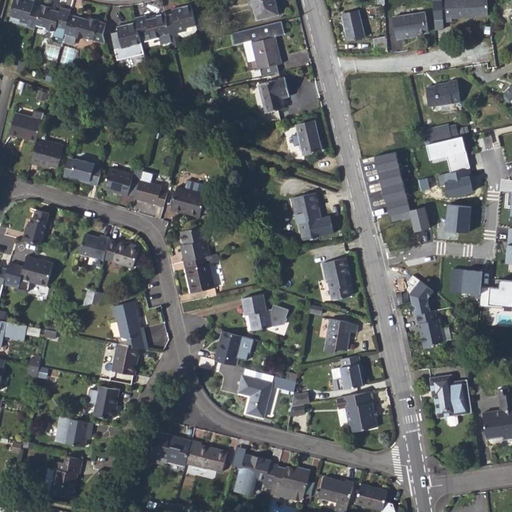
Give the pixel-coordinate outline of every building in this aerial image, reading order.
[(20,19),(29,22),(28,25),(27,27),(35,29),(36,25),(36,23),(41,6),(34,4),(35,0),(33,0),(14,0),(10,16),(20,19)] [(248,0),(251,10),(255,9),(258,20),(280,15),(275,0),(248,0)] [(472,15),(476,15),(489,14),(487,0),(441,0),(443,22),(452,21),(452,18),(472,17),(472,15)] [(166,15),(173,42),(174,48),(180,46),(178,37),(179,36),(179,35),(178,31),(197,26),(192,4),(171,9),(172,14),(166,15)] [(53,8),(41,5),(41,6),(36,23),(46,26),(46,28),(46,29),(55,31),(54,36),(63,38),(64,35),(66,29),(70,14),(71,10),(61,7),(59,11),(52,10),(53,8)] [(343,20),(348,41),(366,37),(359,9),(348,12),(349,18),(343,20)] [(413,34),(418,33),(429,32),(426,12),(393,17),(396,39),(413,37),(413,34)] [(136,17),(136,21),(140,37),(150,35),(151,39),(158,38),(160,45),(173,42),(166,15),(165,13),(153,16),(154,17),(146,19),(145,15),(136,17)] [(64,35),(67,35),(76,38),(84,40),(84,38),(106,44),(104,34),(107,23),(100,21),(100,20),(88,17),(88,19),(70,14),(66,29),(64,35)] [(136,21),(117,26),(118,32),(111,33),(116,54),(118,60),(144,53),(142,43),(141,42),(140,37),(136,21)] [(178,31),(179,35),(183,37),(195,35),(197,30),(197,26),(178,31)] [(386,29),(372,30),(374,52),(387,51),(386,29)] [(250,34),(256,59),(257,59),(260,68),(282,63),(275,37),(265,39),(263,31),(250,34)] [(67,35),(64,43),(74,46),(76,38),(67,35)] [(209,40),(211,48),(221,46),(219,38),(209,40)] [(45,80),(52,82),(55,72),(51,71),(50,73),(48,72),(45,80)] [(52,82),(58,84),(61,76),(58,75),(58,73),(55,72),(52,82)] [(261,83),(268,112),(284,108),(282,98),(290,95),(285,78),(261,83)] [(426,87),(430,105),(460,100),(457,79),(448,81),(448,82),(439,84),(439,85),(426,87)] [(511,82),(503,91),(505,92),(504,96),(509,100),(511,99),(511,82)] [(389,85),(367,89),(376,133),(397,129),(389,85)] [(153,94),(145,96),(147,105),(155,103),(153,94)] [(11,131),(28,135),(27,138),(37,141),(38,138),(42,120),(16,113),(11,131)] [(298,133),(301,144),(304,154),(322,149),(314,120),(296,124),(298,133)] [(451,138),(448,126),(448,125),(422,131),(425,144),(427,144),(451,138)] [(448,126),(451,138),(458,137),(455,125),(448,126)] [(231,134),(232,137),(233,143),(241,146),(238,132),(231,134)] [(298,133),(292,135),(295,145),(301,144),(298,133)] [(451,138),(427,144),(430,160),(447,156),(451,172),(456,171),(471,168),(463,136),(458,137),(451,138)] [(180,147),(187,149),(190,140),(183,137),(180,147)] [(31,162),(46,166),(47,163),(51,164),(59,166),(64,145),(38,138),(37,141),(31,162)] [(389,215),(410,210),(395,151),(375,156),(389,215)] [(82,181),(82,179),(89,181),(89,183),(97,185),(102,167),(95,165),(95,163),(76,158),(76,160),(68,158),(64,176),(71,178),(82,181)] [(104,188),(128,195),(134,174),(110,167),(104,188)] [(446,184),(449,196),(473,190),(470,176),(458,179),(456,171),(451,172),(438,175),(440,185),(446,184)] [(430,189),(427,178),(418,180),(421,191),(430,189)] [(135,198),(164,206),(168,191),(161,189),(163,184),(140,179),(135,198)] [(185,188),(205,193),(208,185),(188,179),(185,188)] [(185,188),(177,186),(171,210),(180,212),(180,211),(201,216),(202,212),(211,214),(216,198),(206,195),(207,194),(205,193),(185,188)] [(291,196),(297,222),(298,222),(301,231),(306,230),(308,238),(322,235),(318,218),(316,211),(319,210),(315,192),(291,196)] [(470,232),(472,206),(447,204),(445,230),(470,232)] [(425,207),(410,210),(415,231),(430,227),(425,207)] [(23,239),(41,244),(50,213),(37,209),(35,217),(33,216),(30,227),(26,226),(23,239)] [(181,231),(184,244),(184,247),(182,248),(184,261),(211,255),(205,226),(181,231)] [(104,260),(104,258),(110,239),(110,237),(101,234),(100,237),(85,233),(79,253),(104,260)] [(104,258),(134,267),(140,246),(131,243),(130,245),(110,239),(104,258)] [(184,261),(192,293),(215,287),(210,263),(220,261),(218,253),(211,255),(184,261)] [(36,261),(37,258),(27,256),(24,267),(9,263),(7,269),(4,281),(19,285),(18,289),(26,292),(30,290),(32,282),(48,287),(53,265),(36,261)] [(322,262),(326,279),(327,279),(332,300),(351,295),(349,284),(346,285),(343,275),(347,274),(348,274),(344,257),(322,262)] [(480,270),(451,268),(450,289),(478,293),(479,284),(480,270)] [(415,311),(417,322),(419,321),(423,345),(432,344),(434,341),(443,339),(441,329),(440,320),(439,317),(436,317),(435,308),(429,297),(434,291),(413,274),(407,282),(410,284),(407,289),(410,294),(413,304),(417,307),(415,311)] [(497,286),(479,284),(478,293),(477,305),(501,307),(502,304),(511,305),(511,300),(511,279),(498,278),(497,286)] [(393,284),(398,305),(399,304),(409,302),(403,281),(393,284)] [(92,303),(100,301),(103,292),(96,290),(95,294),(92,303)] [(86,305),(92,303),(95,294),(89,292),(86,305)] [(242,298),(246,316),(250,315),(253,332),(280,326),(284,320),(288,313),(275,304),(272,309),(266,310),(263,294),(242,298)] [(129,346),(141,348),(149,350),(144,326),(141,327),(135,301),(113,306),(116,321),(118,321),(123,340),(128,339),(129,346)] [(310,313),(320,315),(322,307),(311,305),(310,313)] [(324,351),(335,353),(335,348),(347,350),(350,339),(348,338),(349,332),(357,333),(358,325),(345,320),(338,319),(330,318),(324,351)] [(0,348),(1,348),(4,336),(25,340),(27,327),(4,322),(1,321),(0,321),(0,348)] [(39,333),(41,327),(29,325),(28,331),(39,333)] [(57,332),(47,330),(45,337),(55,339),(57,332)] [(215,359),(236,365),(243,336),(223,331),(215,359)] [(112,371),(134,375),(137,357),(139,357),(141,348),(129,346),(117,343),(112,371)] [(340,359),(342,366),(339,367),(341,377),(332,379),(334,390),(344,389),(365,385),(362,372),(359,373),(358,363),(360,363),(359,355),(340,359)] [(29,364),(39,366),(41,359),(35,358),(30,357),(29,364)] [(28,371),(38,373),(39,366),(29,364),(28,371)] [(286,378),(296,381),(297,374),(287,371),(286,378)] [(238,392),(252,396),(247,414),(264,418),(273,386),(294,392),(296,381),(286,378),(263,372),(261,380),(243,375),(238,392)] [(431,388),(434,388),(435,395),(437,410),(446,409),(447,415),(457,414),(469,412),(472,412),(468,378),(452,380),(451,372),(429,376),(431,388)] [(93,415),(113,419),(116,406),(117,406),(120,390),(99,385),(93,415)] [(499,436),(499,433),(503,433),(503,435),(504,438),(511,437),(511,392),(510,393),(509,387),(498,389),(501,409),(483,412),(486,437),(499,436)] [(303,404),(310,403),(307,392),(294,394),(291,406),(303,404)] [(350,395),(336,398),(338,409),(345,408),(350,432),(377,427),(370,392),(350,395)] [(303,404),(291,406),(290,417),(305,414),(303,404)] [(457,414),(447,415),(448,423),(450,425),(456,424),(458,422),(457,414)] [(61,416),(56,437),(59,442),(85,447),(87,438),(89,430),(92,431),(94,422),(61,416)] [(170,434),(159,431),(153,455),(168,459),(168,461),(185,465),(186,462),(192,439),(184,437),(183,440),(170,436),(170,434)] [(186,462),(207,468),(208,466),(223,470),(227,451),(213,447),(212,448),(200,445),(201,442),(192,439),(186,462)] [(236,446),(232,466),(241,468),(244,453),(245,449),(236,446)] [(272,485),(277,466),(278,463),(270,461),(271,460),(244,453),(241,468),(239,474),(236,488),(252,492),(255,478),(265,480),(264,483),(272,485)] [(67,456),(65,463),(57,461),(51,493),(73,497),(78,473),(80,474),(83,459),(67,456)] [(270,494),(278,496),(279,496),(299,500),(303,498),(310,470),(299,467),(298,469),(286,466),(286,468),(277,466),(272,485),(270,494)] [(318,497),(336,502),(335,510),(344,511),(345,511),(353,481),(345,479),(344,481),(343,482),(331,479),(331,478),(323,476),(318,497)] [(354,504),(382,511),(387,489),(378,487),(377,489),(370,487),(371,485),(360,482),(354,504)] [(164,511),(171,511),(174,503),(167,502),(164,511)]
